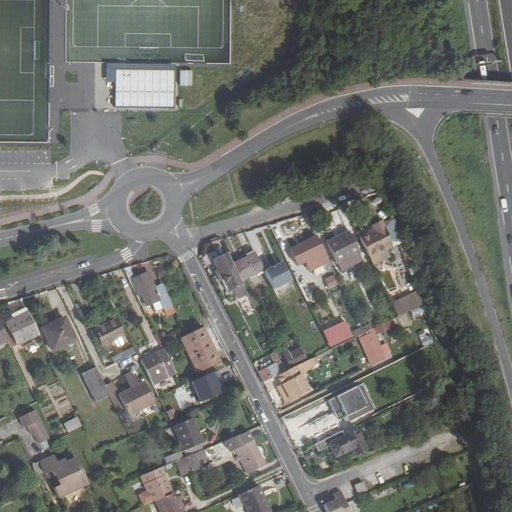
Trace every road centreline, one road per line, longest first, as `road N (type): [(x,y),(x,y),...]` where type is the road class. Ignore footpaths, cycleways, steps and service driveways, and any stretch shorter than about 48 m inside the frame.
road 1 (trunk): [(408,97),(485,298),(511,393)]
road 2 (residential): [(179,239),(314,511)]
road 3 (tertiary): [(408,97),(277,129),(172,193)]
road 4 (trunk): [(476,0),(511,216)]
road 5 (residential): [(179,239),(362,184)]
road 6 (tertiary): [(0,296),(127,254),(143,231)]
road 7 (tertiary): [(118,209),(0,239)]
